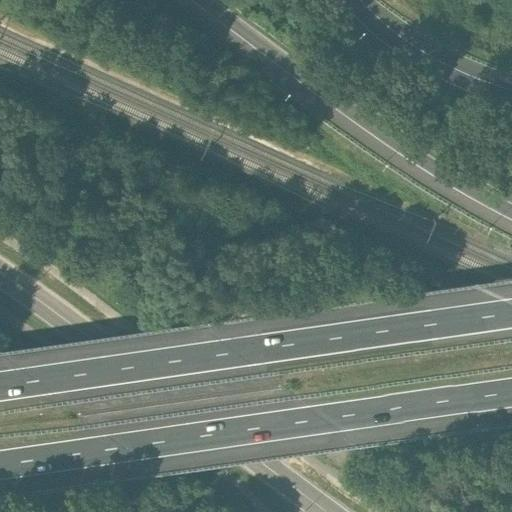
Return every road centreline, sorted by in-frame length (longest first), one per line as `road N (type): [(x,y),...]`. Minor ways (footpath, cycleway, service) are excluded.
road 1 (motorway): [(511,312),(0,385)]
road 2 (motorway): [(0,467),(511,395)]
road 3 (tertiary): [(319,511),(0,273)]
road 4 (motorway): [(201,0),(424,162),(511,212)]
road 5 (motorway): [(511,101),(417,61),(352,0)]
